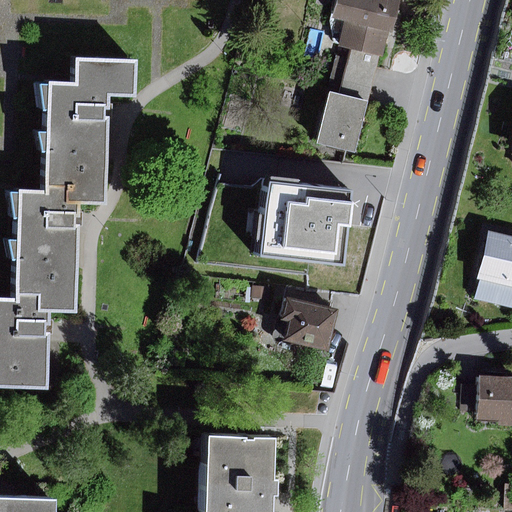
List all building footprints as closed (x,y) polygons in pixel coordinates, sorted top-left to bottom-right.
[(384,58),(390,33),(394,32),(402,0),(336,0),(332,19),(343,22),(337,47),(350,50),(379,57),(384,58)] [(379,57),(350,50),(342,82),(371,89),(379,57)] [(44,152),(44,184),(63,185),(63,203),(75,204),(102,204),(104,94),(131,95),(133,61),(74,60),(72,84),(47,83),(46,84),(35,84),(40,110),(45,109),(45,132),(33,132),(37,151),(44,152)] [(371,89),(342,82),(339,95),(368,102),(371,89)] [(331,93),(319,144),(356,153),(368,102),(339,95),(331,93)] [(510,151),(511,151),(511,100),(500,149),(510,151)] [(309,259),(338,262),(347,190),(263,180),(254,252),(309,259)] [(63,203),(63,185),(44,184),(44,191),(16,190),(16,193),(7,193),(11,217),(15,219),(15,240),(4,239),(9,260),(14,260),(13,291),(36,292),(36,310),(45,310),(72,310),(75,204),(63,203)] [(511,235),(477,228),(466,275),(471,276),(511,285),(511,235)] [(511,289),(511,285),(471,276),(467,297),(509,306),(511,289)] [(253,287),(252,298),(269,299),(270,288),(253,287)] [(36,292),(13,291),(13,300),(0,298),(0,386),(43,388),(45,310),(36,310),(36,292)] [(285,341),(330,352),(339,311),(287,299),(283,318),(290,319),(285,341)] [(487,422),(511,422),(511,374),(469,373),(468,383),(468,411),(468,415),(488,416),(487,422)] [(468,411),(468,383),(457,383),(456,411),(468,411)] [(268,439),(200,436),(196,511),(263,511),(264,497),(269,497),(270,481),(266,481),(268,439)] [(511,482),(499,482),(498,509),(511,509),(511,482)] [(46,511),(47,499),(0,497),(0,511),(46,511)]
